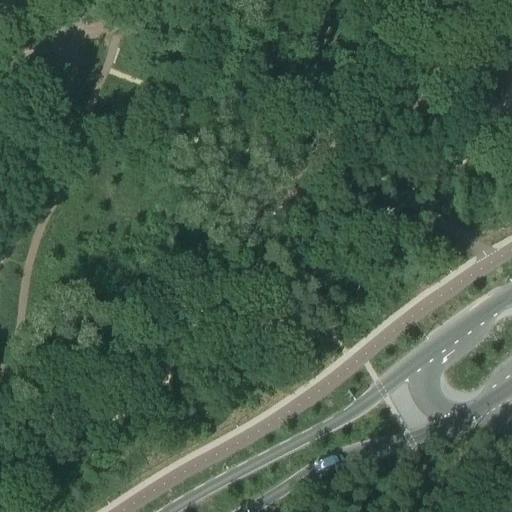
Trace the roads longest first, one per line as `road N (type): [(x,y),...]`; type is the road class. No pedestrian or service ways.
road 1 (secondary): [(417,361),(321,431),(167,511)]
road 2 (residential): [(0,244),(64,77),(66,0)]
road 3 (secondary): [(244,511),(329,461),(410,440),(457,417)]
